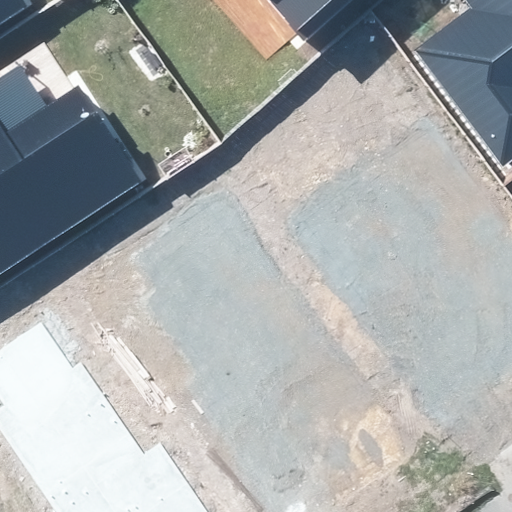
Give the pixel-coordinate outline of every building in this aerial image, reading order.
[(0,0),(0,16),(24,1),(22,0),(0,0)] [(268,0),(297,31),(331,0),(268,0)] [(412,47),(504,168),(511,161),(511,0),(461,0),(466,7),(412,47)] [(0,266),(137,177),(79,89),(46,111),(18,69),(0,81),(0,266)] [(204,511),(160,444),(141,456),(80,362),(71,368),(42,322),(0,348),(0,402),(1,404),(0,404),(0,429),(53,511),(50,511),(204,511)]
